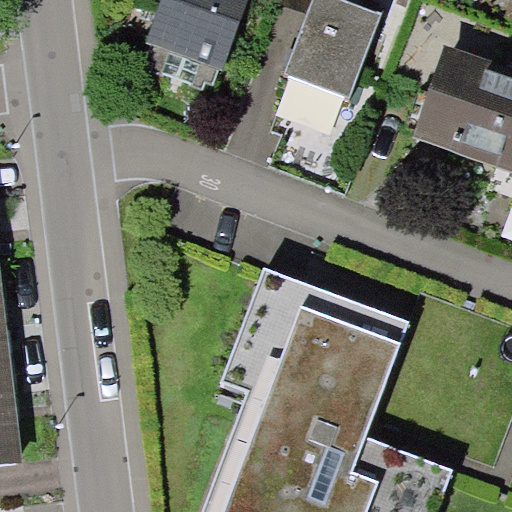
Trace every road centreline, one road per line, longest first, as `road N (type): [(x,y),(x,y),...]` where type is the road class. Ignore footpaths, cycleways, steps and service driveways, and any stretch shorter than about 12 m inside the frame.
road 1 (residential): [(59,106),(511,279)]
road 2 (residential): [(107,511),(59,106)]
